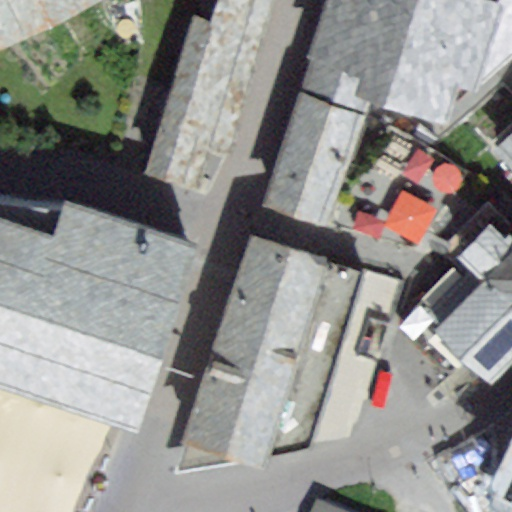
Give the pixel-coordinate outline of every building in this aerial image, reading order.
[(0,0),(0,45),(96,0),(0,0)] [(284,141),(243,268),(311,289),(345,172),(438,191),(445,147),(466,155),(475,121),(511,86),(511,83),(511,40),(500,25),(479,0),(435,0),(413,46),(320,6),(284,141)] [(223,39),(201,52),(194,70),(170,67),(126,214),(148,244),(183,244),(193,201),(216,204),(260,39),(223,39)] [(511,140),(495,156),(511,173),(511,140)] [(511,233),(501,244),(485,228),(451,265),(460,274),(415,321),(481,385),(511,348),(511,233)] [(0,386),(36,264),(0,257),(0,386)] [(67,271),(36,264),(0,386),(0,471),(102,511),(128,511),(130,510),(195,301),(67,271)] [(343,325),(230,294),(169,511),(257,511),(265,483),(297,492),(343,325)]
